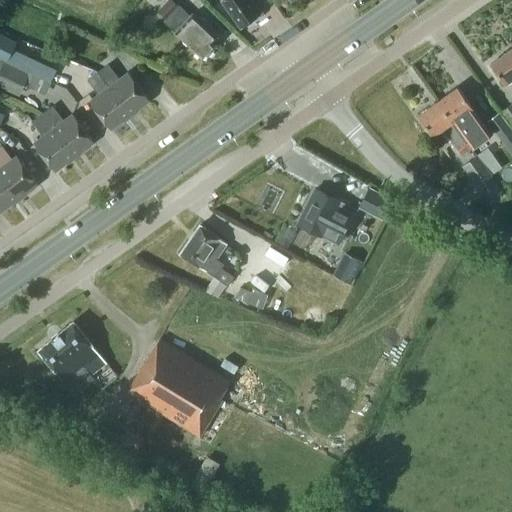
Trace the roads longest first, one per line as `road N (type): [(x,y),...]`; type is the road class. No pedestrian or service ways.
road 1 (primary): [(0,291),(307,72)]
road 2 (unclassified): [(511,244),(393,172),(353,132)]
road 3 (primary): [(307,72),(409,0)]
